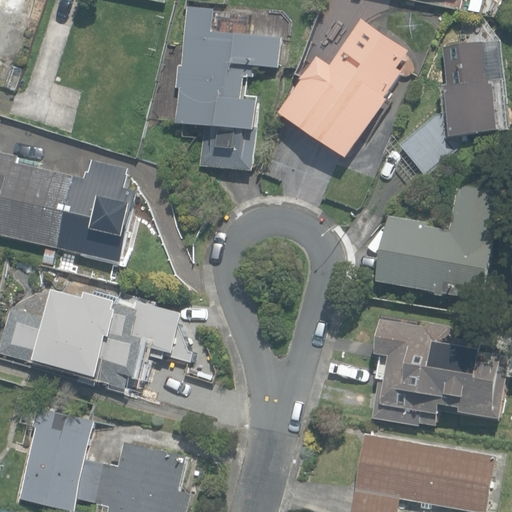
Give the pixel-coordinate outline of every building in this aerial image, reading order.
[(219,8),(192,5),(186,62),(180,61),(178,89),(184,89),(181,123),(201,125),(197,164),(250,169),(254,131),(262,132),(265,100),(246,99),(248,79),(259,80),(260,69),(283,71),(286,37),(217,30),(219,8)] [(296,119),(343,152),(370,112),(376,116),(406,74),(399,69),(412,50),(365,18),(334,62),(323,54),(306,78),(319,87),(296,119)] [(404,145),(430,178),(467,146),(466,137),(508,132),(498,43),(449,49),(453,85),(445,86),(448,114),(441,115),(404,145)] [(5,86),(17,90),(24,70),(12,66),(5,86)] [(0,232),(100,256),(125,262),(142,191),(128,188),(133,170),(94,161),(90,179),(42,168),(43,163),(22,158),(22,157),(0,151),(0,195),(6,197),(0,224),(0,232)] [(371,182),(338,166),(324,195),(357,211),(371,182)] [(448,293),(488,300),(507,194),(463,186),(454,232),(430,227),(430,223),(394,217),(383,281),(442,292),(441,294),(448,295),(448,293)] [(117,381),(143,389),(151,355),(166,351),(169,356),(195,363),(197,353),(185,321),(168,317),(169,312),(159,309),(161,302),(146,299),(145,305),(123,301),(124,298),(97,291),(95,299),(85,297),(80,296),(75,296),(71,297),(66,298),(62,301),(59,304),(56,308),(55,313),(53,319),(15,309),(3,352),(116,384),(117,381)] [(376,418),(423,426),(423,423),(440,426),(442,414),(443,414),(444,412),(473,416),(473,414),(506,419),(511,382),(511,335),(487,331),(485,343),(462,339),(462,334),(457,327),(438,323),(432,328),(387,320),(382,354),(386,355),(376,418)] [(83,498),(99,502),(108,463),(92,460),(101,421),(41,407),(37,426),(41,427),(25,498),(80,511),(83,498)] [(401,511),(404,498),(426,502),(425,507),(432,508),(432,503),(485,511),(490,511),(500,456),(368,434),(355,511),(401,511)] [(108,463),(99,502),(114,505),(112,511),(191,511),(195,494),(182,491),(190,457),(129,442),(123,467),(108,463)]
